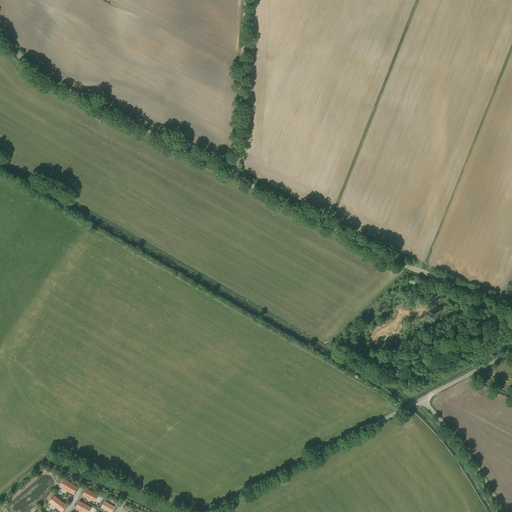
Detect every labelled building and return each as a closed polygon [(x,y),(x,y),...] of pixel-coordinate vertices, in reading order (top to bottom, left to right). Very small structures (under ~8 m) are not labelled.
[(71,492),(73,494),(77,487),(66,480),(62,487),(69,491),(69,492),(70,493),(71,492)] [(86,497),(92,500),(95,493),(86,489),(83,495),(84,496),(86,497)] [(56,497),(51,503),(61,511),(66,505),(56,497)] [(78,504),(76,507),(77,508),(79,509),(84,511),(85,511),(88,506),(80,501),(78,504)] [(105,501),(101,507),(109,511),(110,511),(112,509),(112,510),(114,507),(105,501)]
